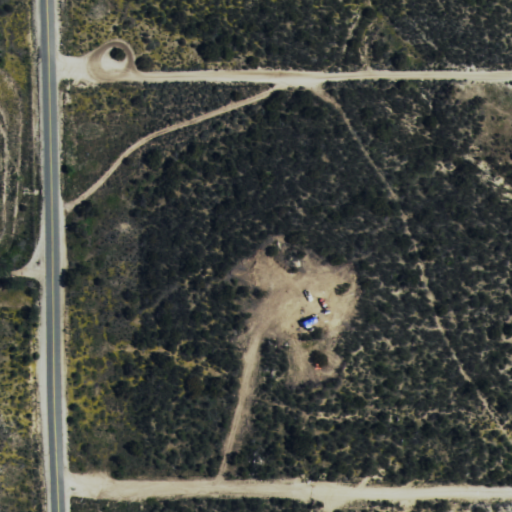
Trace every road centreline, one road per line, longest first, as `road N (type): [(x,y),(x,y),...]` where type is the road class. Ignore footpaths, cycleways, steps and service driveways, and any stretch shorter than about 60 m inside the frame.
road 1 (tertiary): [(44,511),(46,0)]
road 2 (residential): [(45,494),(511,494)]
road 3 (residential): [(48,71),(319,79),(339,67),(372,0)]
